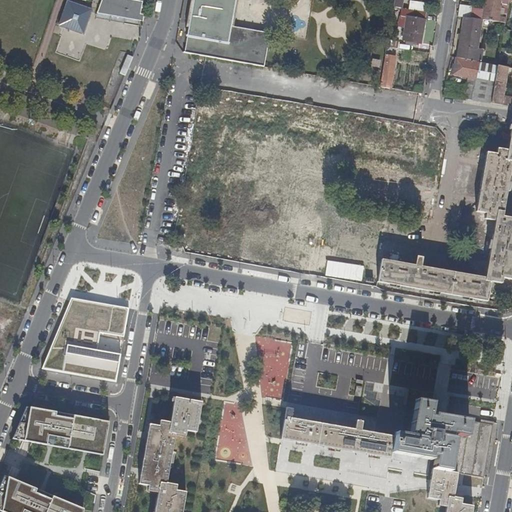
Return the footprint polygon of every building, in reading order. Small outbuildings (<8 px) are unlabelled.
[(142,1),(135,0),(100,0),(96,13),(138,20),(142,21),(143,14),(139,13),(142,1)] [(235,0),(193,0),(187,37),(186,37),(185,38),(187,38),(184,54),(264,67),(270,33),(231,26),(235,0)] [(485,0),(483,20),(505,23),(506,18),(498,17),(499,14),(501,15),(502,10),(500,10),(501,4),(508,5),(508,0),(485,0)] [(88,8),(69,1),(65,3),(58,22),(60,26),(79,33),(83,31),(90,11),(88,8)] [(472,9),(458,7),(457,16),(464,17),(470,18),(472,9)] [(409,43),(419,45),(419,42),(421,42),(426,11),(421,11),(415,10),(401,8),(398,26),(405,27),(403,39),(410,40),(409,43)] [(138,20),(96,13),(94,18),(137,25),(138,20)] [(475,49),(480,19),(470,18),(464,17),(457,57),(479,60),(481,51),(475,49)] [(141,46),(142,42),(135,40),(133,50),(137,51),(136,54),(145,56),(146,49),(143,48),(141,46)] [(399,42),(387,40),(386,47),(392,48),(398,49),(399,42)] [(391,54),(392,48),(386,47),(381,87),(390,88),(395,55),(391,54)] [(464,99),(491,104),(498,66),(488,64),(479,62),(479,60),(457,57),(456,57),(452,75),(468,78),(464,99)] [(502,102),(507,68),(498,66),(491,104),(511,106),(511,98),(505,97),(504,102),(502,102)] [(218,177),(229,123),(329,143),(327,150),(429,170),(436,136),(428,134),(427,143),(339,126),(340,120),(226,97),(225,106),(217,104),(216,110),(205,108),(191,179),(204,182),(203,187),(211,189),(206,212),(232,217),(238,187),(226,184),(227,179),(218,177)] [(495,219),(486,276),(422,266),(423,256),(417,255),(416,263),(381,258),(378,284),(488,300),(491,282),(503,283),(504,278),(511,279),(511,216),(505,215),(511,169),(511,125),(509,148),(498,147),(497,152),(486,151),(477,211),(486,213),(485,218),(495,219)] [(255,252),(254,266),(266,268),(268,253),(255,252)] [(129,294),(132,276),(117,274),(114,292),(129,294)] [(43,369),(113,382),(118,354),(95,350),(98,332),(121,337),(127,308),(72,298),(43,369)] [(470,511),(472,506),(460,504),(461,498),(453,497),(457,473),(483,478),(492,425),(433,414),(433,417),(429,416),(432,403),(426,402),(427,393),(422,393),(421,401),(415,400),(409,435),(395,433),(393,439),(360,433),(362,422),(356,421),(354,432),(290,421),(292,409),(286,408),(281,439),(390,457),(391,453),(430,460),(431,456),(434,457),(426,497),(438,500),(437,505),(446,507),(444,511),(470,511)] [(182,511),(186,492),(175,490),(176,485),(166,483),(175,434),(185,436),(186,431),(196,432),(202,403),(174,398),(170,422),(160,420),(159,426),(149,424),(138,484),(148,485),(148,491),(158,493),(154,511),(182,511)] [(106,423),(25,406),(11,438),(100,456),(106,423)] [(81,511),(82,510),(3,475),(0,481),(0,511),(2,511),(81,511)]
